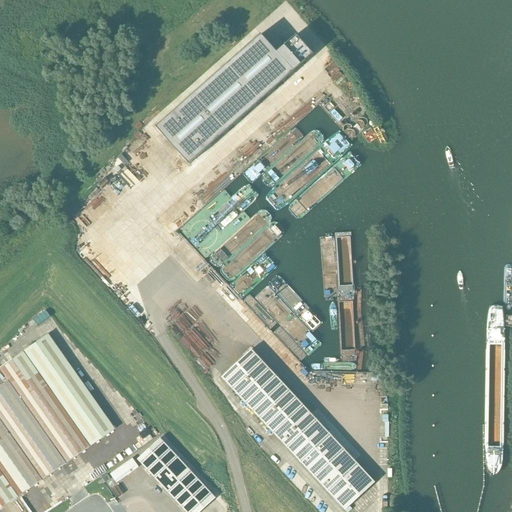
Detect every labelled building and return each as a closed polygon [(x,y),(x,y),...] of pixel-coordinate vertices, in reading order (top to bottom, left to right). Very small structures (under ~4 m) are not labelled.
[(260,35),(156,127),(189,164),(293,72),(260,35)] [(48,334),(0,368),(0,369),(8,381),(0,386),(0,509),(115,429),(48,334)] [(374,483),(251,350),(221,377),(345,510),(374,483)] [(186,511),(200,511),(215,498),(160,439),(138,460),(186,511)] [(102,478),(105,483),(110,480),(107,475),(102,478)] [(51,493),(41,500),(48,510),(58,504),(51,493)]
